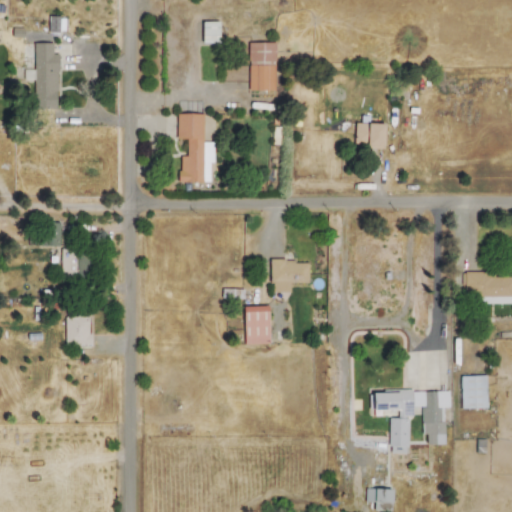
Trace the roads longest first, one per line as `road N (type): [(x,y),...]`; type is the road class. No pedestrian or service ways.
road 1 (residential): [(0,205),(511,199)]
road 2 (residential): [(128,0),(122,511)]
